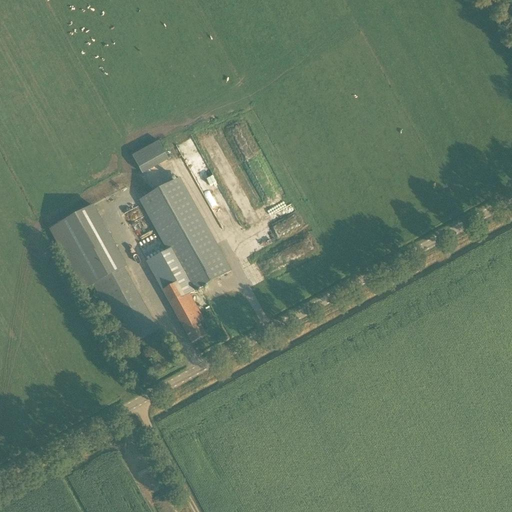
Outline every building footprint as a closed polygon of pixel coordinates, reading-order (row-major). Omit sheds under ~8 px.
[(133,154),(142,173),(170,160),(160,140),(133,154)] [(156,278),(163,291),(192,344),(207,336),(199,323),(204,320),(190,295),(232,271),(218,244),(180,178),(139,201),(176,267),(156,278)] [(293,204),(282,209),(285,216),(296,211),(293,204)] [(124,268),(126,267),(92,206),(51,229),(85,290),(93,285),(124,268)] [(158,331),(124,268),(93,285),(127,348),(158,331)]
